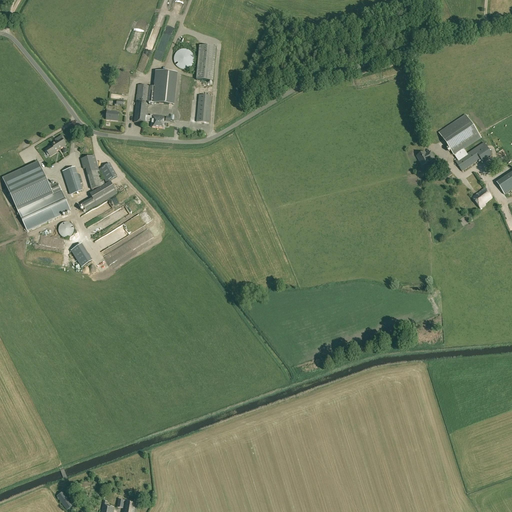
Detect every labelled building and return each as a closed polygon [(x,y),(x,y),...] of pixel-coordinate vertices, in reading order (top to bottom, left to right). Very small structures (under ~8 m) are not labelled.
[(216,47),(199,46),(196,80),(213,82),(216,47)] [(192,53),(191,52),(190,52),(190,51),(189,51),(189,50),(188,50),(187,50),(186,50),(186,49),(185,49),(184,49),(183,49),(181,50),(180,50),(179,51),(178,51),(177,52),(176,53),(175,54),(175,55),(174,56),(174,57),(174,58),(174,59),(174,60),(174,61),(174,62),(174,63),(175,63),(175,64),(175,65),(176,66),(177,67),(178,68),(179,68),(179,69),(180,69),(181,69),(182,70),(183,70),(184,70),(186,70),(187,69),(189,69),(190,68),(191,67),(192,66),(192,65),(193,64),(194,63),(194,62),(194,61),(194,60),(194,59),(194,58),(194,57),(194,56),(193,55),(193,54),(192,53)] [(138,85),(134,123),(146,124),(146,122),(147,116),(148,103),(153,103),(173,105),(177,74),(157,72),(155,87),(138,85)] [(211,97),(199,96),(197,122),(209,123),(211,97)] [(118,121),(119,113),(107,112),(106,120),(118,121)] [(147,116),(146,122),(152,122),(151,127),(163,128),(164,120),(164,118),(164,117),(151,115),(150,117),(147,116)] [(484,143),(466,155),(463,150),(480,138),(466,116),(440,134),(454,155),(457,161),(455,162),(462,172),(480,159),(482,162),(492,155),(484,143)] [(56,152),(66,145),(62,139),(45,149),(50,157),(57,153),(56,152)] [(26,165),(38,160),(35,153),(31,155),(29,150),(21,153),(26,165)] [(422,166),(429,162),(429,161),(434,159),(430,152),(425,155),(424,152),(417,156),(422,166)] [(92,190),(100,188),(103,186),(95,156),(81,160),(84,170),(86,169),(92,190)] [(3,180),(27,232),(70,211),(59,185),(51,189),(39,163),(3,180)] [(81,192),(75,168),(64,171),(70,194),(81,192)] [(472,184),(483,178),(479,172),(469,178),(472,184)] [(92,198),(82,204),(87,212),(97,206),(117,193),(112,184),(110,182),(103,186),(100,188),(90,194),(92,197),(92,198)] [(511,182),(499,191),(504,199),(511,193),(511,182)] [(492,198),(485,188),(472,198),(480,209),(486,205),(485,204),(492,198)] [(70,223),(69,223),(68,223),(67,223),(66,223),(64,223),(63,223),(62,224),(61,224),(61,225),(60,225),(60,226),(59,227),(59,228),(59,229),(59,230),(59,231),(59,232),(59,233),(59,234),(60,234),(60,235),(61,236),(62,237),(63,238),(64,238),(65,238),(67,238),(68,238),(69,238),(70,237),(71,236),(72,236),(72,235),(73,235),(73,234),(74,233),(74,232),(74,231),(74,230),(74,229),(74,228),(74,227),(73,227),(73,226),(72,225),(71,224),(70,223)] [(73,506),(69,501),(63,492),(57,497),(67,510),(73,506)] [(136,511),(138,503),(124,501),(118,500),(117,508),(122,509),(121,511),(136,511)] [(112,511),(113,507),(106,506),(107,502),(103,501),(101,511),(112,511)]
